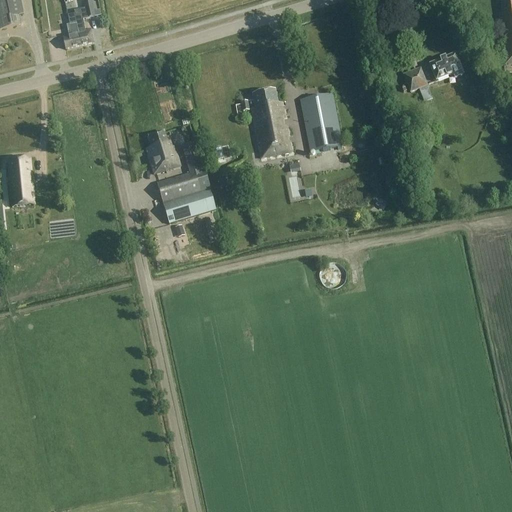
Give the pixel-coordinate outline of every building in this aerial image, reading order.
[(0,0),(0,31),(21,27),(20,18),(19,17),(24,16),(20,0),(0,0)] [(506,65),(511,64),(511,0),(507,0),(501,1),(502,15),(499,15),(506,65)] [(70,26),(77,25),(78,33),(81,48),(94,46),(92,30),(85,32),(83,21),(89,20),(89,19),(96,18),(93,2),(86,3),(87,9),(74,12),(75,15),(68,16),(70,26)] [(81,48),(78,33),(77,25),(70,26),(67,27),(68,35),(63,36),(66,51),(81,48)] [(100,46),(108,44),(105,34),(98,36),(100,46)] [(464,76),(462,73),(463,73),(456,56),(430,67),(437,83),(454,76),(456,80),(464,76)] [(404,78),(411,94),(428,88),(421,71),(404,78)] [(251,111),(260,153),(261,160),(292,154),(287,129),(285,129),(283,121),(285,121),(282,105),(278,106),(275,93),(252,97),(255,110),(251,111)] [(311,154),(338,149),(338,151),(343,150),(343,148),(333,96),(332,96),(301,102),(311,154)] [(240,103),(242,113),(249,111),(248,102),(240,103)] [(168,144),(164,133),(149,138),(152,148),(146,150),(154,177),(180,169),(174,149),(172,149),(170,143),(168,144)] [(190,175),(157,185),(169,225),(188,220),(212,213),(216,211),(196,143),(182,148),(190,175)] [(11,174),(8,174),(13,222),(19,221),(33,220),(39,219),(37,194),(31,194),(31,189),(35,187),(33,159),(10,161),(11,174)] [(285,175),(289,200),(297,199),(294,174),(285,175)] [(377,201),(373,206),(379,211),(383,206),(377,201)] [(5,231),(3,220),(2,220),(0,209),(0,263),(3,276),(18,272),(8,230),(5,231)] [(15,232),(25,232),(25,223),(15,223),(15,232)] [(175,254),(185,255),(186,248),(176,247),(175,254)] [(324,286),(329,289),(335,290),(340,288),(345,284),(348,279),(348,273),(345,268),(342,264),(337,262),(332,262),(327,264),(323,267),(320,272),(320,277),(321,282),(324,286)]
